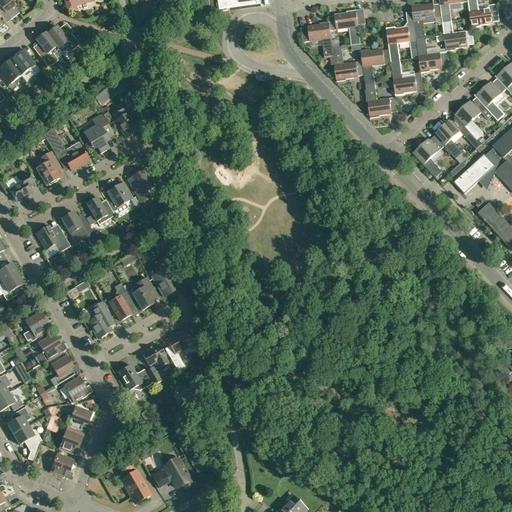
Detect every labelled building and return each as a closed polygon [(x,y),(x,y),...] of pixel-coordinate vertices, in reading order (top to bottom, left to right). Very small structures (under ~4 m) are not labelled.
[(0,0),(0,16),(5,13),(10,20),(19,13),(14,7),(16,6),(13,2),(16,0),(0,0)] [(64,0),(65,0),(67,11),(68,11),(69,12),(76,10),(75,6),(93,1),(92,0),(64,0)] [(234,0),(229,1),(228,0),(223,0),(218,1),(219,9),(260,4),(259,0),(234,0)] [(442,19),(443,24),(452,22),(450,5),(462,4),(468,3),(467,0),(439,0),(440,5),(442,19)] [(500,22),(497,5),(489,6),(489,9),(479,11),(477,0),(467,0),(468,3),(472,29),(481,28),(481,26),(489,25),(489,24),(500,22)] [(438,26),(443,25),(443,24),(442,19),(440,5),(430,6),(429,5),(421,6),(421,5),(412,6),(415,28),(416,40),(426,39),(424,24),(436,23),(438,26)] [(361,45),(358,26),(366,25),(364,10),(347,12),(347,14),(339,15),(339,16),(328,18),(329,23),(330,31),(337,31),(349,29),(351,46),(361,45)] [(453,34),(452,22),(443,24),(443,25),(446,52),(456,51),(456,50),(464,48),(464,47),(474,45),(472,31),(466,32),(453,34)] [(329,23),(320,24),(320,25),(312,26),(312,28),(301,29),(303,43),(310,42),(310,43),(322,41),(325,58),(330,57),(333,57),(334,57),(332,48),(333,48),(330,31),(329,23)] [(46,33),(59,50),(64,45),(70,53),(80,45),(71,34),(65,39),(57,27),(47,35),(46,33)] [(389,50),(391,63),(400,62),(398,45),(410,43),(417,42),(416,40),(415,28),(404,30),(404,28),(396,29),(396,28),(386,29),(389,50)] [(59,50),(46,33),(36,41),(44,52),(39,56),(49,68),(58,61),(53,54),(59,50)] [(426,39),(416,40),(417,42),(421,74),(430,72),(430,71),(438,70),(438,68),(449,67),(447,53),(440,54),(428,55),(427,50),(426,39)] [(362,62),(356,63),(344,64),(341,47),(333,48),(332,48),(334,57),(333,57),(337,83),(346,81),(346,80),(354,79),(354,77),(358,77),(364,76),(362,62)] [(24,50),(9,61),(21,76),(27,72),(31,78),(40,71),(24,50)] [(364,76),(366,85),(375,84),(373,67),(385,65),(391,64),(391,63),(389,50),(379,52),(379,50),(370,51),(370,50),(361,52),(362,62),(364,76)] [(0,79),(6,88),(21,76),(9,61),(0,68),(0,79)] [(415,77),(403,79),(400,62),(391,63),(391,64),(392,68),(393,77),(394,82),(394,88),(396,97),(405,95),(405,94),(413,93),(413,92),(423,90),(421,74),(415,75),(415,77)] [(495,77),(497,79),(507,90),(511,95),(511,65),(510,67),(509,66),(503,72),(502,71),(495,77)] [(127,87),(119,76),(94,96),(103,107),(127,87)] [(474,96),(476,98),(486,109),(492,116),(498,122),(505,115),(493,103),(502,94),(507,90),(497,79),(490,86),(488,85),(482,91),(481,90),(474,96)] [(53,81),(45,87),(50,93),(58,87),(53,81)] [(377,101),(375,84),(366,85),(370,119),(379,118),(379,117),(388,116),(387,114),(398,113),(396,99),(390,100),(389,99),(377,101)] [(134,123),(142,121),(136,95),(124,98),(128,114),(115,121),(126,139),(139,132),(134,123)] [(492,116),(486,109),(476,98),(469,105),(468,104),(461,110),(461,109),(454,115),(456,117),(465,128),(477,141),(484,134),(472,122),(481,113),(488,120),(492,116)] [(106,117),(104,119),(102,115),(92,121),(95,127),(83,134),(92,148),(95,146),(101,154),(109,149),(104,141),(114,135),(108,126),(111,125),(106,117)] [(433,134),(435,136),(444,147),(456,160),(463,153),(451,141),(460,132),(465,128),(456,117),(448,124),(447,123),(441,129),(440,128),(433,134)] [(61,165),(65,162),(71,172),(89,161),(78,143),(64,151),(52,130),(43,136),(46,139),(61,165)] [(511,130),(493,148),(494,149),(486,157),(485,155),(454,183),(465,195),(479,182),(482,186),(487,182),(491,183),(495,172),(511,190),(511,130)] [(439,151),(444,147),(435,136),(427,143),(426,142),(420,148),(419,147),(412,153),(435,179),(442,173),(430,160),(440,151),(439,151)] [(46,187),(60,179),(64,176),(51,153),(42,158),(45,164),(36,170),(46,187)] [(453,179),(465,168),(462,165),(450,176),(453,179)] [(128,181),(134,192),(141,203),(151,198),(147,192),(154,188),(144,171),(128,181)] [(9,190),(16,202),(33,193),(29,187),(35,184),(28,173),(17,179),(20,184),(9,190)] [(124,182),(107,193),(113,203),(108,205),(112,212),(117,209),(125,204),(131,201),(134,199),(124,182)] [(93,216),(86,220),(90,227),(97,223),(99,226),(115,216),(112,212),(108,205),(107,203),(101,206),(100,204),(97,198),(86,205),(93,216)] [(511,250),(511,228),(489,204),(478,214),(511,251),(511,250)] [(64,218),(61,220),(70,235),(75,242),(81,239),(93,232),(84,218),(78,221),(76,218),(73,212),(68,216),(64,218)] [(56,238),(51,230),(49,227),(36,234),(46,251),(54,246),(59,254),(70,247),(63,234),(56,238)] [(170,267),(166,269),(152,277),(164,298),(178,290),(175,283),(182,279),(179,265),(170,231),(162,236),(170,267)] [(97,240),(89,244),(92,249),(100,245),(97,240)] [(133,254),(127,257),(131,263),(137,260),(133,254)] [(0,285),(3,283),(18,274),(12,264),(1,271),(0,268),(0,285)] [(0,285),(0,290),(7,302),(16,296),(13,291),(24,284),(18,274),(3,283),(0,285)] [(153,304),(151,301),(158,298),(146,279),(135,285),(138,291),(132,295),(142,311),(153,304)] [(116,299),(109,303),(120,322),(132,315),(129,310),(129,308),(134,305),(130,299),(126,292),(121,284),(114,288),(117,292),(116,293),(116,299)] [(78,294),(75,288),(66,293),(70,299),(78,294)] [(115,324),(112,320),(102,303),(90,310),(93,315),(93,316),(92,318),(93,319),(88,322),(98,340),(111,332),(109,328),(115,324)] [(38,310),(35,312),(23,319),(31,331),(24,335),(28,341),(30,340),(31,342),(51,330),(41,313),(40,313),(38,310)] [(8,328),(2,332),(7,341),(13,337),(8,328)] [(167,341),(170,347),(175,355),(195,343),(187,329),(167,341)] [(40,366),(60,354),(56,347),(60,345),(54,335),(39,344),(44,353),(35,358),(40,366)] [(159,345),(153,349),(152,347),(147,350),(148,352),(142,355),(149,366),(157,362),(160,366),(168,362),(165,357),(166,357),(159,345)] [(50,380),(54,388),(73,376),(69,370),(73,368),(64,353),(49,362),(57,376),(50,380)] [(178,356),(171,361),(178,371),(185,367),(178,356)] [(18,373),(23,370),(21,365),(15,368),(18,373)] [(153,384),(147,374),(145,372),(137,377),(130,366),(118,373),(129,392),(132,390),(140,391),(153,384)] [(154,370),(147,374),(153,384),(154,386),(161,382),(154,370)] [(0,398),(9,394),(6,389),(11,385),(5,375),(0,377),(0,398)] [(89,395),(79,378),(64,387),(70,397),(67,398),(71,405),(74,404),(89,395)] [(36,390),(40,396),(45,393),(42,386),(36,390)] [(23,406),(20,400),(17,396),(14,398),(11,392),(9,394),(0,398),(0,412),(10,406),(13,412),(23,406)] [(49,399),(45,393),(40,396),(43,402),(49,399)] [(7,426),(13,436),(28,427),(26,422),(31,419),(24,408),(15,414),(18,419),(7,426)] [(92,414),(75,408),(71,418),(68,417),(65,425),(85,432),(92,414)] [(146,411),(140,414),(145,422),(150,418),(146,411)] [(47,428),(51,430),(55,421),(50,419),(47,428)] [(31,432),(28,427),(13,436),(19,446),(27,441),(32,449),(28,460),(34,462),(42,441),(36,431),(33,430),(31,432)] [(75,456),(82,438),(66,431),(59,450),(75,456)] [(142,461),(148,458),(145,451),(139,455),(142,461)] [(50,473),(62,478),(65,471),(69,473),(73,461),(57,455),(50,473)] [(182,484),(184,488),(195,482),(192,483),(189,477),(187,473),(179,460),(152,476),(159,489),(171,482),(175,488),(182,484)] [(131,468),(127,462),(122,465),(126,472),(131,468)] [(121,480),(124,485),(132,498),(135,504),(150,496),(136,472),(129,476),(121,480)] [(12,507),(8,500),(5,502),(0,493),(0,511),(5,511),(12,507)] [(300,511),(305,508),(293,497),(278,511),(300,511)]
